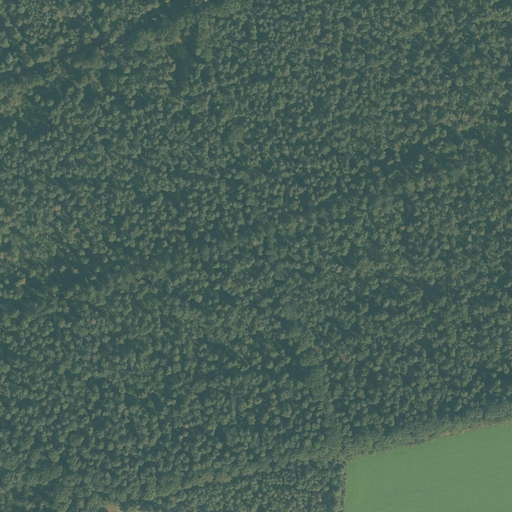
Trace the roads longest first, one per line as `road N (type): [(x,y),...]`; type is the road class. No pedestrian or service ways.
road 1 (track): [(0,317),(511,150)]
road 2 (track): [(334,437),(197,23)]
road 3 (track): [(334,437),(114,486),(52,300)]
road 4 (track): [(108,510),(511,418)]
road 5 (track): [(258,0),(0,98)]
road 6 (track): [(443,413),(447,171)]
road 7 (track): [(357,200),(353,433)]
road 8 (track): [(0,78),(204,0)]
road 9 (track): [(79,68),(146,270)]
road 10 (track): [(343,0),(335,207)]
road 11 (track): [(230,460),(165,264)]
road 12 (track): [(511,398),(334,437)]
road 13 (track): [(429,0),(422,179)]
road 14 (track): [(0,414),(114,486)]
